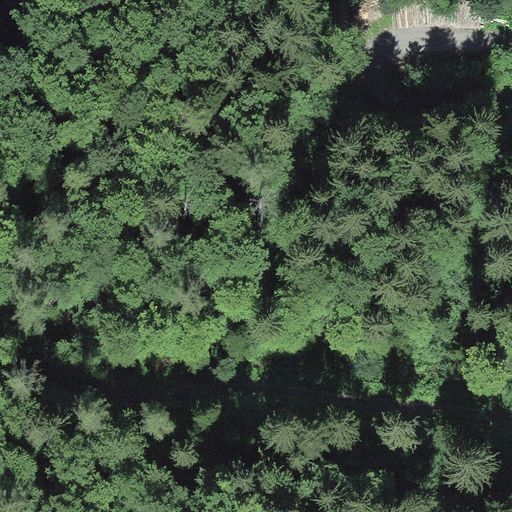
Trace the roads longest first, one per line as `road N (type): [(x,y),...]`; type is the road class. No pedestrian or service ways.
road 1 (track): [(511,423),(463,408),(230,386),(113,396),(26,364),(0,345)]
road 2 (track): [(511,33),(414,29),(385,40),(370,66),(384,96),(479,95),(511,103)]
